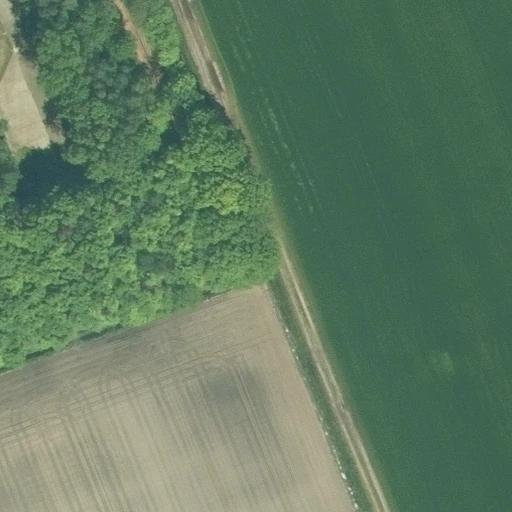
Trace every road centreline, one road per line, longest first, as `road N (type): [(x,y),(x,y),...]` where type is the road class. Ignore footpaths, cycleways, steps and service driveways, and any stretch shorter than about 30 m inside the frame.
road 1 (track): [(378,511),(174,0)]
road 2 (unknown): [(0,0),(67,169)]
